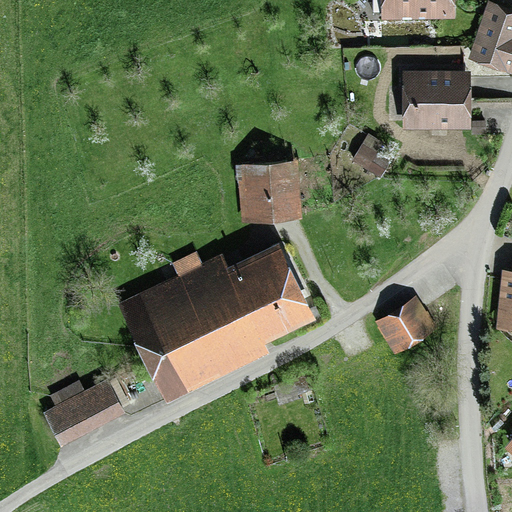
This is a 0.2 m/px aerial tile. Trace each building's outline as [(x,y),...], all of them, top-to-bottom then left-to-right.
[(381,18),(455,16),(455,0),(373,0),(374,10),(381,10),(381,18)] [(511,6),(492,0),(487,0),(469,57),(511,71),(511,6)] [(403,127),(472,128),(472,133),(485,133),(485,119),(471,119),(471,68),(403,68),(402,93),(394,93),(394,120),(403,120),(403,127)] [(368,132),(351,159),(381,176),(397,149),(368,132)] [(237,164),(242,221),(303,215),(297,158),(237,164)] [(178,273),(139,292),(141,295),(132,299),(133,302),(121,308),(165,400),(270,350),(265,340),(316,315),(279,239),(228,264),(222,252),(202,261),(196,250),(173,261),(178,273)] [(511,268),(502,267),(494,328),(511,328),(511,268)] [(395,353),(437,328),(416,294),(374,319),(395,353)] [(58,366),(66,374),(74,367),(66,358),(58,366)] [(61,445),(125,411),(107,376),(84,388),(79,379),(50,394),(55,404),(43,410),(61,445)] [(301,391),(305,403),(314,401),(311,389),(301,391)]
